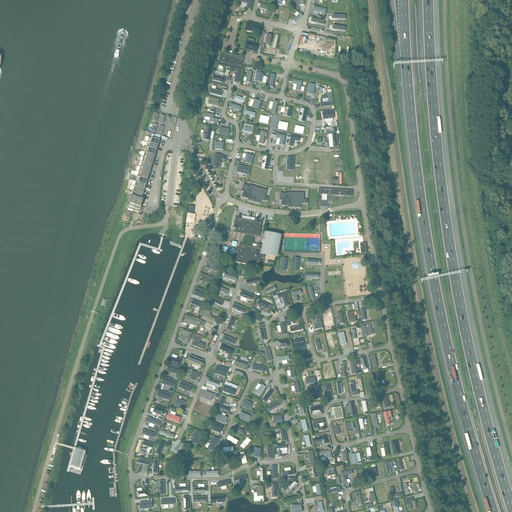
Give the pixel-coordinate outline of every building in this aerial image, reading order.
[(252,1),(248,0),(242,0),(242,2),(247,4),(246,9),(250,10),(252,1)] [(303,16),(300,13),(292,21),(295,23),(303,16)] [(256,32),(258,25),(247,23),(245,30),(256,32)] [(256,52),(258,44),(257,44),(247,42),(245,49),(256,52)] [(241,68),(243,57),(223,52),(221,63),(241,68)] [(255,81),(262,83),(264,74),(256,73),(255,81)] [(225,78),(215,75),(213,74),(212,75),(212,76),(212,77),(212,79),(224,83),(225,78)] [(300,92),(302,81),(293,80),(292,83),(297,84),(296,91),(300,92)] [(315,85),(308,84),(306,94),(313,95),(315,85)] [(331,106),(330,102),(332,102),(331,93),(327,93),(328,102),(322,103),(323,107),(331,106)] [(219,100),(209,98),(208,104),(217,106),(219,100)] [(261,101),(254,99),(252,108),(259,110),(261,101)] [(292,109),(285,107),(283,116),(290,117),(292,109)] [(304,110),(302,110),(299,121),(305,122),(307,110),(304,110)] [(333,111),(323,112),(324,119),(334,118),(333,111)] [(218,120),(213,119),(214,115),(206,113),(205,117),(210,118),(209,122),(217,124),(218,120)] [(260,116),(259,123),(268,125),(269,118),(260,116)] [(279,122),(278,129),(287,131),(288,124),(279,122)] [(251,134),(253,127),(245,125),(243,131),(251,134)] [(296,126),(294,133),(303,135),(304,128),(296,126)] [(212,128),(206,127),(203,139),(209,141),(212,128)] [(226,129),(220,128),(219,135),(228,137),(229,129),(226,129)] [(275,138),(280,139),(279,145),(283,146),(285,136),(276,134),(275,138)] [(300,138),(291,136),(289,146),(293,147),(294,141),(299,142),(300,138)] [(158,145),(159,140),(149,137),(148,142),(158,145)] [(156,150),(158,145),(148,142),(146,147),(156,150)] [(224,143),(215,142),(214,149),(223,150),(224,143)] [(155,155),(156,150),(146,147),(145,152),(155,155)] [(154,160),(155,155),(145,152),(143,157),(154,160)] [(253,156),(246,154),(244,163),(252,165),(253,156)] [(215,155),(213,167),(219,168),(221,156),(215,155)] [(152,165),(154,160),(143,157),(142,162),(152,165)] [(238,167),(237,172),(248,175),(250,169),(239,166),(238,167)] [(149,175),(151,170),(140,167),(139,171),(149,175)] [(148,179),(149,175),(139,171),(137,176),(148,179)] [(146,184),(148,179),(137,176),(136,181),(146,184)] [(145,189),(146,184),(136,181),(134,186),(145,189)] [(143,194),(145,189),(134,186),(133,191),(143,194)] [(241,191),(241,192),(244,193),(243,197),(249,198),(249,200),(259,203),(260,198),(262,199),(261,200),(267,201),(268,198),(264,197),(266,191),(249,186),(248,187),(244,186),(242,192),(241,191)] [(133,191),(131,196),(142,199),(143,194),(133,191)] [(280,200),(279,200),(279,201),(282,201),(282,205),(288,205),(289,205),(288,207),(299,207),(299,202),(301,202),(301,203),(307,203),(307,200),(303,200),(303,194),(285,193),(285,195),(280,194),(280,200)] [(139,212),(143,199),(142,199),(131,196),(128,209),(139,212)] [(261,223),(235,218),(234,227),(234,228),(234,230),(234,231),(235,230),(244,232),(244,234),(243,234),(259,237),(261,223)] [(256,248),(239,244),(238,249),(237,249),(236,249),(235,250),(235,251),(236,253),(237,254),(236,263),(259,267),(261,258),(264,259),(265,254),(277,256),(280,236),(265,233),(263,245),(257,244),(256,248)] [(207,262),(205,268),(215,271),(217,265),(207,262)] [(224,275),(223,277),(236,282),(238,278),(225,273),(224,275)] [(201,274),(199,281),(211,285),(213,279),(201,274)] [(218,286),(216,290),(227,295),(229,291),(218,286)] [(194,295),(206,299),(208,293),(196,289),(194,295)] [(300,290),(291,293),(294,302),(298,301),(297,295),(302,294),(300,290)] [(252,301),(253,297),(241,292),(239,296),(252,301)] [(279,299),(282,298),(285,307),(290,305),(286,292),(278,295),(279,299)] [(222,306),(223,302),(213,297),(211,302),(222,306)] [(197,306),(194,313),(198,314),(202,304),(192,300),(191,303),(197,306)] [(257,304),(268,310),(270,305),(259,300),(257,304)] [(234,304),(232,309),(244,314),(246,309),(234,304)] [(202,318),(214,323),(216,318),(209,315),(211,311),(206,309),(202,318)] [(248,316),(260,323),(262,319),(251,312),(248,316)] [(356,321),(354,312),(347,313),(349,322),(356,321)] [(326,323),(333,322),(331,313),(324,314),(326,323)] [(190,324),(196,327),(198,320),(187,316),(184,323),(190,325),(190,324)] [(230,332),(235,320),(231,318),(226,330),(230,332)] [(316,319),(317,324),(313,325),(314,330),(322,328),(320,318),(316,319)] [(180,334),(186,336),(184,340),(189,342),(192,333),(182,329),(180,334)] [(344,332),(338,334),(340,346),(346,344),(344,332)] [(235,345),(236,340),(223,335),(222,340),(235,345)] [(200,339),(195,337),(192,345),(203,350),(204,347),(205,345),(199,343),(200,339)] [(277,342),(279,348),(289,346),(288,340),(277,342)] [(294,344),(295,351),(305,349),(304,342),(294,344)] [(219,350),(232,355),(234,349),(221,344),(219,350)] [(190,356),(188,360),(201,366),(203,361),(190,356)] [(179,367),(181,361),(171,357),(169,363),(179,367)] [(247,368),(249,364),(236,359),(235,363),(247,368)] [(168,371),(178,375),(180,369),(170,365),(168,366),(168,367),(168,368),(167,370),(168,371)] [(225,377),(227,369),(219,367),(217,374),(225,377)] [(188,370),(187,374),(190,375),(188,378),(195,381),(196,377),(198,378),(200,375),(188,370)] [(383,387),(380,376),(375,377),(378,388),(383,387)] [(165,377),(163,378),(163,379),(163,380),(162,382),(163,383),(173,387),(175,381),(165,377)] [(209,379),(207,383),(218,388),(220,384),(209,379)] [(191,386),(181,382),(179,388),(189,392),(191,386)] [(322,385),(324,395),(331,394),(329,384),(322,385)] [(234,396),(237,389),(225,385),(222,391),(234,396)] [(265,387),(262,385),(256,393),(259,395),(265,387)] [(320,399),(319,393),(314,394),(314,389),(305,391),(308,401),(320,399)] [(169,401),(171,394),(159,390),(156,396),(169,401)] [(273,392),(270,390),(262,400),(266,403),(273,392)] [(200,397),(210,402),(213,395),(203,391),(200,397)] [(230,408),(223,405),(226,398),(222,396),(217,408),(229,413),(230,408)] [(177,398),(173,406),(183,410),(186,403),(177,398)] [(242,407),(250,410),(253,403),(245,400),(242,407)] [(267,408),(270,412),(281,405),(278,401),(267,408)] [(165,410),(155,406),(153,412),(163,416),(165,410)] [(322,414),(321,406),(309,408),(311,416),(322,414)] [(341,407),(333,409),(335,419),(343,418),(341,407)] [(383,413),(386,425),(390,424),(389,418),(392,417),(391,411),(383,413)] [(240,412),(238,418),(249,423),(252,417),(240,412)] [(215,413),(213,419),(225,424),(228,418),(215,413)] [(179,424),(181,418),(169,414),(167,419),(179,424)] [(282,416),(273,417),(274,424),(282,423),(282,416)] [(147,417),(146,422),(159,426),(161,422),(147,417)] [(318,429),(317,424),(324,423),(323,419),(313,422),(314,430),(318,429)] [(216,432),(219,433),(220,430),(222,426),(212,422),(210,429),(216,432)] [(245,431),(239,429),(240,425),(236,423),(233,431),(243,435),(245,431)] [(143,430),(141,434),(154,439),(156,435),(143,430)] [(174,435),(160,430),(159,434),(173,439),(174,435)] [(191,442),(197,445),(202,433),(195,430),(191,442)] [(315,443),(322,442),(322,445),(328,443),(326,436),(314,439),(315,443)] [(219,440),(213,437),(207,449),(213,452),(219,440)] [(247,438),(242,444),(246,447),(250,441),(247,438)] [(153,444),(143,441),(142,445),(148,447),(146,454),(150,455),(153,444)] [(160,441),(155,454),(160,455),(165,443),(160,441)] [(174,450),(177,453),(183,444),(180,442),(174,450)] [(287,445),(276,448),(278,458),(283,457),(281,451),(288,449),(287,445)] [(259,458),(261,449),(254,447),(252,456),(259,458)] [(70,468),(80,470),(85,452),(75,449),(70,468)] [(149,461),(139,459),(138,463),(144,465),(143,472),(147,473),(149,461)] [(325,477),(335,475),(334,468),(323,470),(325,477)] [(343,485),(347,484),(345,476),(353,474),(352,470),(340,472),(343,485)] [(291,490),(297,484),(295,481),(291,484),(289,482),(282,488),(285,491),(288,488),(291,490)] [(391,499),(400,497),(399,494),(394,495),(393,488),(389,488),(391,499)] [(408,510),(411,509),(410,503),(414,502),(412,498),(405,500),(408,510)] [(152,508),(152,502),(139,503),(140,510),(152,508)]
